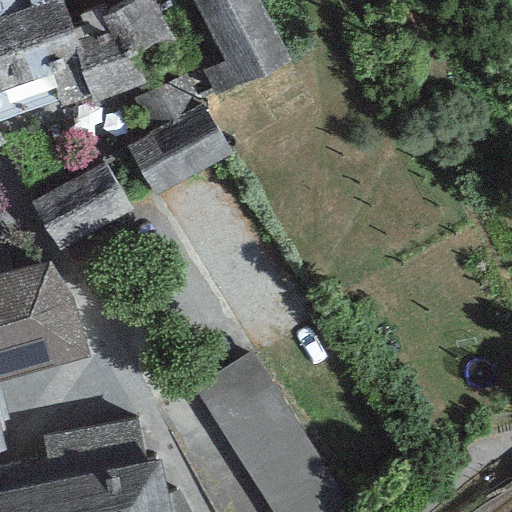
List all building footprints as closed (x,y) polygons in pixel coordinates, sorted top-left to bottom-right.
[(60,0),(28,0),(31,6),(0,15),(0,122),(58,100),(61,109),(88,97),(75,49),(78,48),(72,31),(60,0)] [(78,48),(75,49),(88,97),(92,106),(145,85),(132,56),(169,37),(151,0),(141,0),(109,17),(103,5),(78,15),(83,26),(72,31),(78,48)] [(291,62),(257,0),(191,0),(224,61),(203,72),(219,101),(291,62)] [(151,133),(126,147),(154,196),(231,152),(186,74),(134,99),(151,133)] [(103,162),(31,203),(60,253),(132,212),(103,162)] [(0,381),(84,358),(66,294),(57,260),(0,275),(0,381)] [(341,511),(252,358),(197,390),(268,511),(341,511)] [(170,511),(160,460),(145,463),(136,418),(42,436),(46,456),(0,465),(0,511),(170,511)]
